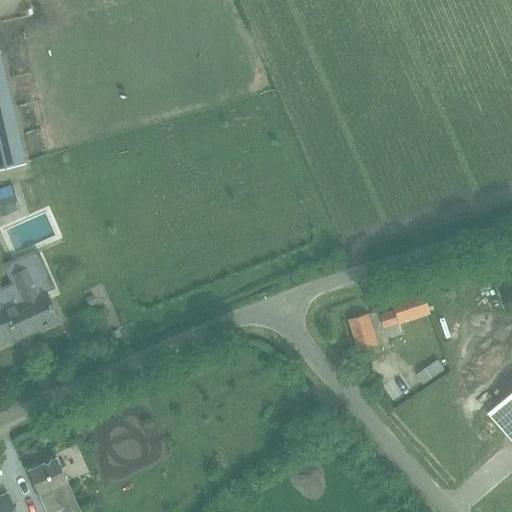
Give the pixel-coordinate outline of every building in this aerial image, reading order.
[(22,300),(0,309),(0,336),(13,330),(16,338),(58,320),(45,289),(39,292),(27,267),(11,275),(22,300)] [(379,315),(383,327),(429,312),(422,288),(390,299),(394,309),(379,315)] [(357,350),(376,343),(367,313),(348,319),(357,350)] [(511,389),(487,411),(511,439),(511,389)] [(57,458),(28,470),(38,494),(39,494),(46,509),(61,503),(64,511),(79,511),(67,482),(57,458)] [(0,511),(15,511),(7,493),(0,495),(0,511)]
